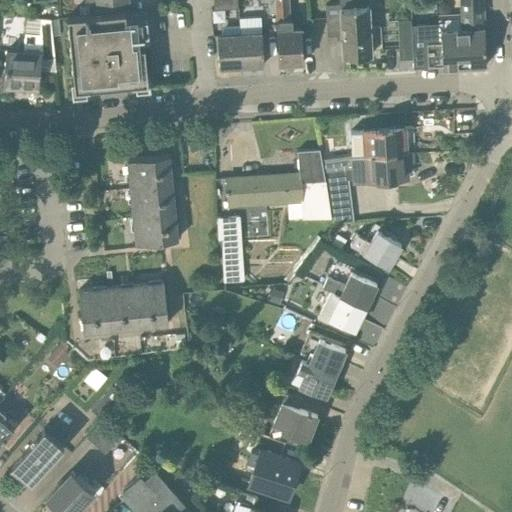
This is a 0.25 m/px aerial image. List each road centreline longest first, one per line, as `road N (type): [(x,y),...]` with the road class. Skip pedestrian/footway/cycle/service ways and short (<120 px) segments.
road 1 (residential): [(331,511),(371,386),(488,163),(502,125),(503,81)]
road 2 (residential): [(206,103),(503,81)]
road 3 (residential): [(0,128),(206,103)]
